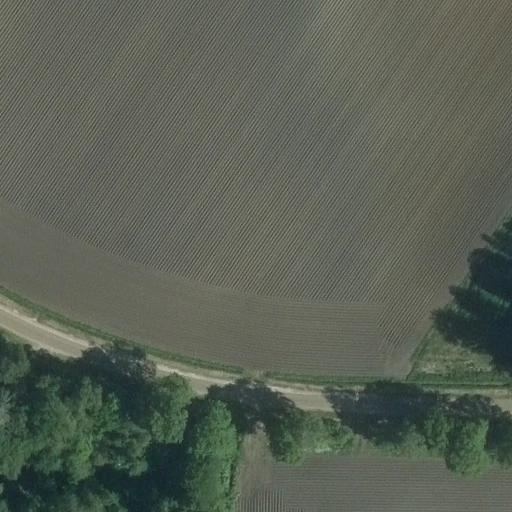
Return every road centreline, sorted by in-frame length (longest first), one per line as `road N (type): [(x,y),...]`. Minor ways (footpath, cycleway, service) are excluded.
road 1 (unclassified): [(0,317),(39,338),(182,382),(275,398),(511,407)]
road 2 (track): [(39,338),(27,511)]
